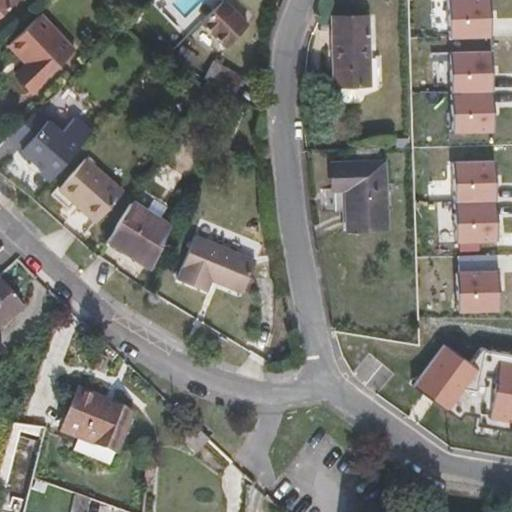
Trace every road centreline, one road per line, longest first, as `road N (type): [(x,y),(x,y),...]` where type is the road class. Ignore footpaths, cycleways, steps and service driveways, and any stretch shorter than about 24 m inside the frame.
road 1 (residential): [(302,0),(288,48),(283,121),(303,289),(335,390)]
road 2 (residential): [(335,390),(272,394),(232,386),(171,356),(75,288),(0,214)]
road 3 (residential): [(511,477),(445,466),(335,390)]
